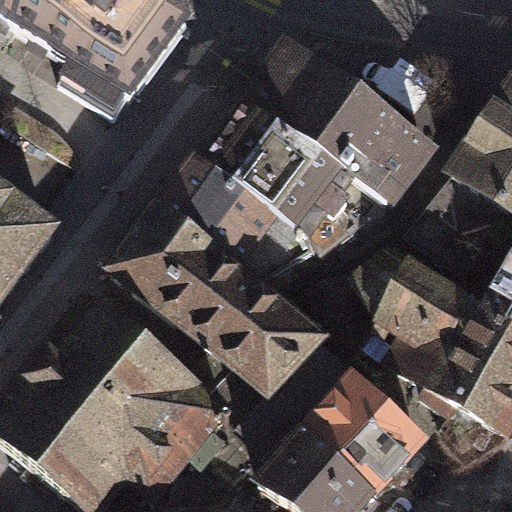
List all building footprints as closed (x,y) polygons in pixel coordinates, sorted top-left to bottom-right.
[(0,0),(0,35),(142,126),(202,45),(197,10),(181,0),(0,0)] [(439,168),(283,57),(268,77),(236,119),(243,125),(229,141),(209,167),(201,162),(180,188),(155,218),(129,254),(98,297),(175,354),(191,365),(199,370),(179,393),(229,430),(234,435),(227,442),(260,471),(350,375),(289,322),(285,326),(264,309),(254,301),(317,264),(321,272),(387,223),(393,230),(439,168)] [(511,98),(509,98),(440,197),(442,198),(490,228),(511,241),(511,98)] [(0,347),(36,299),(72,252),(0,196),(0,347)] [(490,228),(442,198),(404,247),(457,280),(490,228)] [(511,269),(484,321),(390,258),(348,289),(375,333),(372,336),(394,352),(381,378),(422,405),(417,411),(449,432),(439,441),(444,451),(466,477),(501,452),(510,457),(511,452),(511,269)] [(373,343),(342,283),(301,299),(323,335),(340,355),(373,343)] [(81,311),(0,411),(0,462),(59,511),(117,511),(125,503),(136,511),(160,511),(188,480),(229,430),(179,393),(81,311)] [(349,393),(248,504),(260,511),(380,511),(429,461),(349,393)] [(234,435),(229,430),(188,480),(199,489),(212,478),(234,499),(260,471),(227,442),(234,435)]
